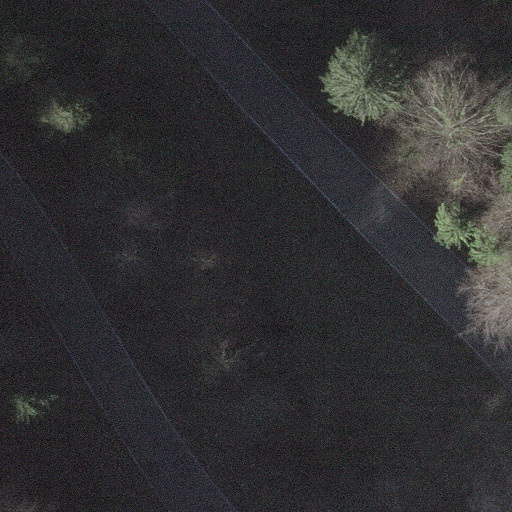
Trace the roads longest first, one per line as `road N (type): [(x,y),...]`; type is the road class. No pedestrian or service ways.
road 1 (tertiary): [(511,326),(273,100),(185,0)]
road 2 (tertiary): [(0,182),(116,376),(213,511)]
